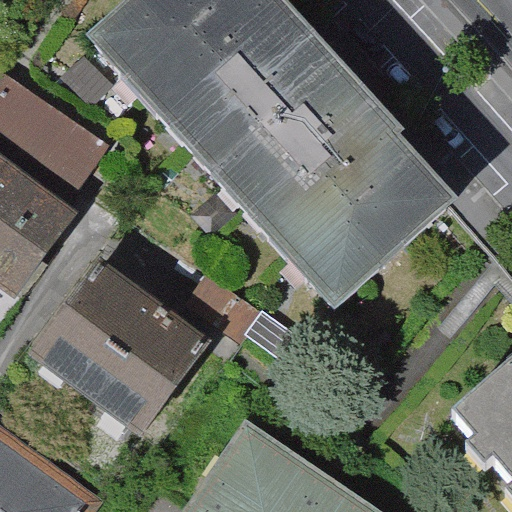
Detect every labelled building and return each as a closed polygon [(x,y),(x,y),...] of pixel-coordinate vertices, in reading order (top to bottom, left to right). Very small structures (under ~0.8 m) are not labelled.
[(266,0),(161,0),(99,57),(340,318),(459,208),(266,0)] [(116,162),(9,90),(0,102),(0,142),(89,202),(110,172),(116,162)] [(0,154),(0,280),(28,300),(87,217),(0,154)] [(107,271),(37,367),(136,439),(141,442),(210,346),(107,271)] [(511,511),(511,378),(460,425),(511,485),(511,511)] [(0,511),(93,511),(97,508),(0,440),(0,511)] [(204,511),(353,511),(248,444),(204,511)]
